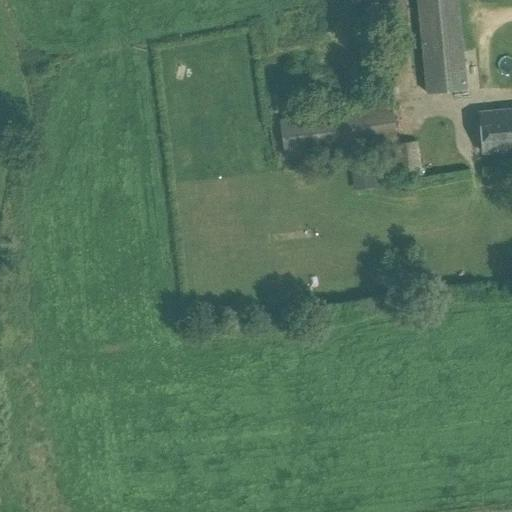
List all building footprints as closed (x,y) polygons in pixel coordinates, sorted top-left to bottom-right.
[(404,0),(386,0),(389,26),(407,24),(404,0)] [(454,0),(414,0),(424,94),(464,90),(454,0)] [(384,57),(366,60),(373,106),(390,104),(391,104),(384,57)] [(390,104),(279,120),(284,158),(396,142),(390,104)] [(511,110),(477,113),(481,155),(511,151),(511,110)] [(417,142),(391,145),(395,185),(423,181),(417,142)] [(290,164),(294,182),(313,178),(309,160),(290,164)] [(370,162),(350,166),(353,189),(373,186),(370,162)] [(165,165),(166,182),(186,182),(186,165),(165,165)] [(172,209),(172,228),(191,228),(191,209),(172,209)] [(444,249),(446,268),(465,266),(463,247),(444,249)] [(378,261),(359,263),(361,281),(381,279),(378,261)]
